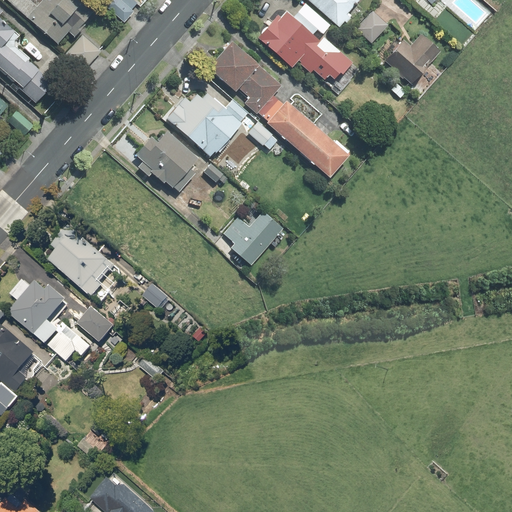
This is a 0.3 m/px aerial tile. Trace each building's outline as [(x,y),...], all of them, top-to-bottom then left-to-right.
[(26,0),(3,0),(55,45),(65,33),(71,38),(90,16),(71,0),(48,0),(47,3),(43,0),(40,0),(35,7),(26,0)] [(106,0),(102,6),(122,24),(132,13),(130,10),(136,4),(131,0),(106,0)] [(302,0),(336,29),(341,23),(343,25),(349,18),(346,15),(359,0),(302,0)] [(472,28),(486,12),(472,0),(453,0),(448,6),(472,28)] [(278,19),(274,16),(255,40),(290,69),(295,64),(308,75),(311,72),(322,82),(325,78),(330,82),(335,75),(338,77),(350,63),(319,38),(317,41),(311,37),(315,32),(320,36),(329,26),(304,5),(292,19),(283,12),(278,19)] [(387,25),(371,13),(355,33),(371,45),(387,25)] [(0,71),(35,104),(51,86),(11,49),(17,42),(0,26),(0,71)] [(99,52),(81,36),(64,55),(82,72),(99,52)] [(409,46),(402,41),(383,64),(410,85),(436,52),(416,37),(409,46)] [(228,42),(203,70),(231,94),(235,90),(245,100),(241,105),(254,116),(279,87),(228,42)] [(182,99),(164,120),(209,159),(247,115),(231,100),(223,109),(205,94),(199,101),(194,95),(187,103),(182,99)] [(274,96),(257,115),(266,123),(264,125),(326,180),(348,155),(333,141),(329,146),(274,96)] [(16,112),(6,121),(23,137),(32,128),(16,112)] [(245,134),(260,147),(262,145),(268,151),(275,142),(255,124),(245,134)] [(140,163),(135,169),(146,178),(149,175),(162,186),(163,184),(176,195),(193,175),(187,170),(195,161),(163,133),(154,143),(148,138),(132,156),(140,163)] [(225,179),(208,165),(190,186),(204,198),(212,187),(216,190),(225,179)] [(246,227),(236,217),(221,234),(233,245),(228,250),(248,267),(281,229),(260,211),(246,227)] [(55,254),(46,264),(89,302),(100,290),(96,286),(109,271),(65,233),(50,250),(55,254)] [(18,306),(8,317),(44,351),(46,348),(64,365),(75,353),(81,359),(89,349),(54,316),(64,306),(48,291),(44,296),(33,286),(28,291),(22,285),(9,298),(18,306)] [(168,300),(153,285),(140,297),(155,312),(168,300)] [(113,329),(90,310),(75,327),(98,346),(113,329)] [(0,386),(1,387),(0,389),(0,420),(17,401),(15,398),(26,385),(18,378),(34,359),(0,329),(0,323),(5,318),(0,313),(0,386)] [(207,335),(200,329),(192,339),(198,345),(207,335)] [(148,360),(139,369),(155,384),(164,375),(148,360)] [(83,441),(76,448),(86,458),(93,451),(83,441)] [(104,485),(90,502),(100,511),(148,511),(121,488),(116,495),(104,485)]
